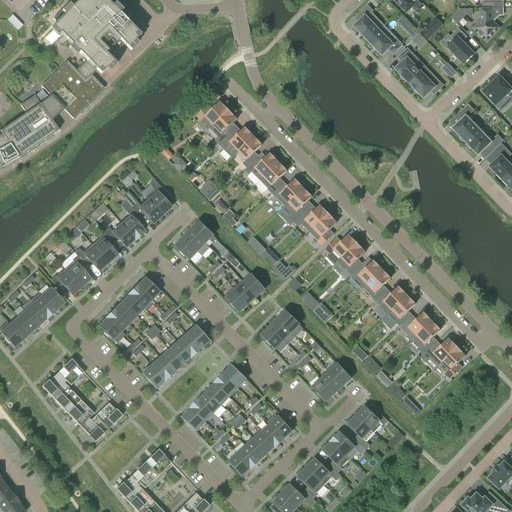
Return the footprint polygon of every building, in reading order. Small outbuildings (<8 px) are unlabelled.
[(87,61),(97,71),(136,32),(120,16),(104,0),(72,0),(53,20),(82,49),(78,53),(87,61)] [(418,0),(412,0),(411,1),(409,0),(393,0),(407,14),(412,9),(417,14),(425,7),(418,0)] [(482,0),(483,9),(495,9),(495,2),(504,2),(504,0),(482,0)] [(364,37),(369,42),(380,32),(367,19),(373,13),(369,7),(356,20),(359,24),(355,28),(360,33),(364,37)] [(495,9),(483,9),(483,10),(481,10),(481,20),(483,21),(475,30),(487,42),(499,29),(493,24),(493,9),(495,9)] [(7,20),(17,31),(22,26),(12,15),(7,20)] [(428,25),(421,32),(429,39),(436,33),(428,25)] [(474,55),(462,43),(467,38),(459,29),(450,37),(454,42),(447,48),(464,65),(474,55)] [(392,45),(380,32),(369,42),(374,47),(373,48),(378,52),(383,57),(390,50),(395,55),(403,46),(397,40),(392,45)] [(419,34),(412,41),(420,49),(427,42),(419,34)] [(396,70),(409,85),(420,73),(407,59),(412,54),(407,49),(398,58),(403,63),(396,70)] [(66,62),(58,70),(41,87),(50,97),(40,105),(34,97),(21,106),(20,106),(26,115),(0,132),(2,135),(0,136),(0,168),(4,167),(4,165),(17,157),(18,159),(58,132),(51,121),(63,110),(73,120),(104,89),(91,76),(97,71),(87,61),(76,72),(66,62)] [(451,79),(456,74),(447,64),(442,70),(451,79)] [(420,73),(409,85),(423,99),(431,92),(434,95),(443,86),(439,82),(434,87),(420,73)] [(511,86),(510,89),(499,77),(492,84),(490,86),(482,93),(496,107),(507,95),(511,100),(511,99),(511,86)] [(210,129),(229,111),(224,106),(223,107),(220,103),(210,112),(206,108),(197,116),(201,121),(202,120),(210,129)] [(456,117),(461,123),(453,130),(460,137),(459,139),(463,143),(465,142),(466,143),(478,131),(482,128),(470,115),(473,111),(468,106),(456,117)] [(222,143),(231,134),(227,130),(237,121),(233,117),(234,116),(229,111),(210,129),(218,138),(215,141),(219,145),(222,143)] [(239,152),(253,138),(250,135),(251,134),(246,129),(245,130),(245,129),(235,138),(231,134),(222,143),(226,147),(230,143),(239,152)] [(503,142),(497,136),(490,143),(478,131),(466,143),(466,144),(465,145),(469,150),(471,148),(478,156),(484,150),(488,155),(503,142)] [(244,171),(256,160),(252,156),(261,147),(261,146),(262,145),(257,140),(256,141),(253,138),(239,152),(247,160),(243,164),(247,168),(244,171)] [(491,169),(503,182),(511,172),(511,167),(506,162),(511,156),(503,147),(492,157),(497,162),(491,169)] [(260,181),(278,164),(275,161),(276,160),(271,155),(270,156),(269,155),(260,164),(256,160),(244,171),(248,176),(252,172),(260,181)] [(172,165),(179,172),(187,165),(180,157),(172,165)] [(272,194),(281,186),(277,182),(286,173),(286,172),(287,171),(282,166),(281,167),(278,164),(260,181),(268,190),(272,194)] [(194,172),(188,180),(197,188),(203,180),(194,172)] [(511,172),(503,182),(511,190),(511,172)] [(259,181),(255,185),(262,191),(265,187),(259,181)] [(285,207),(303,190),(300,187),(301,186),(296,181),(295,182),(294,181),(285,190),(281,186),(272,194),(276,199),(277,198),(285,207)] [(148,202),(162,217),(162,216),(170,209),(161,198),(166,194),(158,185),(153,189),(154,190),(145,198),(148,202)] [(205,187),(200,192),(210,202),(219,194),(214,189),(211,193),(205,187)] [(294,223),(306,212),(302,208),(311,199),(311,198),(312,197),(307,192),(306,193),(303,190),(285,207),(293,216),(290,219),(294,223)] [(141,208),(128,193),(121,199),(130,209),(139,218),(144,214),(153,224),(161,217),(162,217),(148,202),(141,208)] [(222,215),(228,210),(221,200),(214,205),(222,215)] [(98,208),(103,214),(107,210),(102,204),(98,208)] [(310,233),(329,215),(324,210),(323,211),(320,207),(310,216),(306,212),(294,223),(298,228),(302,224),(310,233)] [(134,222),(139,218),(130,209),(126,213),(130,218),(121,226),(135,241),(143,234),(142,233),(143,232),(134,222)] [(238,223),(231,211),(224,214),(231,227),(238,223)] [(329,215),(310,233),(318,242),(322,246),(331,238),(327,234),(337,224),(333,221),(334,220),(329,215)] [(82,220),(68,238),(73,242),(87,224),(82,220)] [(191,231),(190,231),(191,232),(205,245),(209,240),(213,243),(216,240),(213,236),(199,223),(191,231)] [(135,241),(121,226),(113,233),(108,229),(104,233),(112,242),(117,238),(126,248),(134,240),(135,241)] [(183,238),(183,239),(183,240),(197,253),(201,257),(209,249),(205,245),(191,232),(184,239),(183,238)] [(107,246),(112,242),(104,233),(99,237),(103,242),(95,249),(91,246),(108,265),(108,264),(116,256),(107,246)] [(334,241),(325,250),(330,254),(329,255),(326,258),(334,266),(338,262),(339,262),(357,244),(352,239),(351,240),(350,239),(348,236),(341,242),(338,246),(334,241)] [(190,260),(197,253),(183,240),(176,247),(180,252),(179,253),(184,257),(185,256),(190,260)] [(357,244),(339,262),(347,271),(346,271),(351,276),(359,267),(355,263),(365,254),(361,250),(362,249),(357,244)] [(108,265),(91,246),(82,254),(79,250),(74,254),(85,266),(90,262),(99,272),(107,264),(108,265)] [(80,270),(85,266),(74,254),(77,257),(72,261),(73,262),(64,270),(81,289),(81,288),(90,280),(80,270)] [(283,266),(279,262),(272,269),(276,273),(283,266)] [(359,267),(351,276),(355,280),(364,288),(381,271),(378,268),(379,267),(374,262),(373,263),(373,262),(363,271),(359,267)] [(81,289),(64,270),(56,278),(55,276),(50,281),(58,290),(63,286),(72,296),(80,288),(81,289)] [(381,271),(364,288),(372,297),(371,297),(375,302),(384,293),(380,289),(390,280),(389,279),(390,278),(385,273),(384,274),(381,271)] [(251,277),(243,284),(255,299),(256,298),(256,299),(256,298),(264,291),(251,277)] [(290,284),(294,291),(302,287),(297,279),(290,284)] [(137,288),(151,301),(158,293),(154,289),(155,288),(150,283),(149,284),(144,280),(137,288)] [(232,287),(231,288),(247,306),(248,306),(248,305),(255,299),(243,284),(235,291),(232,287)] [(151,301),(137,288),(136,288),(129,295),(143,309),(143,310),(146,313),(154,304),(151,301)] [(239,313),(247,306),(231,288),(223,295),(231,303),(230,304),(234,309),(235,308),(239,313)] [(384,293),(375,302),(380,306),(388,314),(406,297),(403,294),(404,293),(399,288),(398,289),(398,288),(388,298),(384,293)] [(41,298),(55,312),(63,304),(50,290),(42,297),(41,298)] [(41,298),(42,297),(39,294),(37,295),(30,301),(33,305),(46,319),(46,320),(55,312),(41,298)] [(135,317),(143,310),(143,309),(129,295),(128,296),(129,296),(122,304),(121,303),(135,317)] [(382,320),(381,321),(391,331),(397,324),(400,328),(409,319),(405,315),(408,312),(415,306),(414,305),(415,304),(410,299),(409,300),(406,297),(388,314),(382,320)] [(128,325),(135,317),(121,303),(121,304),(114,311),(113,312),(128,325)] [(38,326),(46,319),(33,305),(32,306),(25,312),(38,327),(38,326),(38,327),(39,326),(38,326)] [(325,324),(333,317),(327,310),(319,318),(325,324)] [(30,333),(38,327),(25,312),(17,320),(29,334),(30,334),(31,334),(30,333)] [(120,333),(121,332),(128,325),(113,312),(106,319),(106,320),(120,333)] [(277,320),(295,338),(303,330),(299,326),(285,312),(277,320)] [(400,328),(412,341),(413,340),(431,323),(428,320),(429,319),(424,314),(423,315),(423,314),(416,320),(413,324),(409,319),(400,328)] [(22,340),(29,334),(17,320),(9,326),(8,327),(21,341),(22,341),(23,341),(22,340)] [(124,335),(121,332),(120,333),(106,320),(99,328),(103,332),(102,333),(107,337),(108,336),(113,341),(113,340),(116,344),(124,335)] [(270,328),(269,328),(288,346),(295,338),(277,320),(277,321),(270,328)] [(8,327),(9,326),(7,323),(0,328),(0,332),(1,334),(5,338),(4,339),(8,344),(10,343),(14,348),(21,341),(8,327)] [(431,323),(413,340),(422,349),(421,349),(425,353),(434,345),(430,341),(440,332),(439,331),(440,330),(435,325),(434,326),(431,323)] [(186,336),(199,351),(199,350),(207,342),(195,328),(186,336)] [(270,329),(262,336),(266,341),(266,342),(270,346),(271,345),(276,350),(280,354),(288,346),(269,328),(270,329)] [(186,336),(177,344),(190,359),(199,351),(186,336)] [(423,356),(420,358),(425,363),(426,363),(431,358),(438,366),(450,355),(457,348),(452,343),(451,344),(449,341),(448,340),(441,346),(438,349),(434,345),(425,353),(423,356)] [(177,344),(168,352),(181,366),(182,366),(181,365),(189,358),(190,359),(177,344)] [(357,346),(352,352),(356,356),(362,351),(357,346)] [(450,355),(438,366),(439,366),(446,373),(445,374),(451,380),(459,371),(455,367),(458,364),(465,358),(461,354),(462,353),(457,348),(450,355)] [(168,352),(160,359),(173,374),(173,373),(181,366),(168,352)] [(376,375),(382,369),(370,357),(365,363),(376,375)] [(160,359),(151,367),(164,382),(173,374),(160,359)] [(71,360),(57,373),(66,382),(70,387),(84,374),(71,360)] [(326,370),(342,388),(343,388),(342,387),(350,380),(334,362),(326,370)] [(151,367),(142,375),(155,389),(163,381),(164,382),(151,367)] [(223,376),(237,389),(245,380),(232,367),(224,376),(223,375),(223,376)] [(329,374),(321,381),(334,395),(334,394),(342,388),(326,370),(329,374)] [(382,371),(377,375),(387,388),(392,384),(382,371)] [(57,373),(42,388),(55,402),(68,388),(64,384),(66,382),(57,373)] [(229,398),(237,389),(223,376),(215,384),(229,398)] [(334,395),(321,381),(313,388),(317,393),(316,394),(320,398),(321,398),(325,402),(334,395)] [(221,406),(229,398),(215,384),(215,385),(208,392),(207,392),(221,406)] [(389,390),(401,401),(407,396),(395,384),(389,390)] [(68,388),(55,402),(67,414),(81,401),(68,388)] [(213,414),(221,406),(207,392),(207,393),(200,401),(199,400),(199,401),(213,414)] [(67,414),(80,427),(89,419),(93,414),(81,401),(67,414)] [(205,423),(213,414),(199,401),(191,409),(205,423)] [(108,404),(95,416),(108,430),(121,417),(108,404)] [(415,416),(420,411),(413,404),(408,409),(415,416)] [(356,417),(374,434),(382,426),(383,427),(388,422),(379,413),(374,418),(365,408),(357,417),(356,416),(356,417)] [(197,431),(205,423),(191,409),(190,409),(191,410),(183,418),(197,431)] [(268,422),(284,439),(291,432),(287,428),(288,427),(284,422),(283,423),(275,415),(268,422)] [(91,421),(89,419),(80,427),(95,443),(108,430),(95,416),(91,421)] [(366,443),(374,434),(356,417),(348,426),(358,435),(354,440),(363,448),(366,451),(370,446),(366,443)] [(283,440),(284,439),(268,422),(267,422),(270,426),(263,433),(276,447),(284,440),(283,440)] [(263,433),(254,440),(267,455),(267,454),(275,447),(275,448),(276,447),(263,433)] [(395,436),(400,441),(404,438),(399,433),(395,436)] [(332,442),(331,443),(332,443),(331,443),(349,460),(350,460),(346,457),(354,448),(358,453),(363,448),(354,440),(350,444),(340,434),(332,442)] [(254,440),(246,448),(259,462),(259,461),(267,455),(254,440)] [(228,443),(220,451),(228,459),(236,452),(228,443)] [(325,450),(324,451),(334,461),(329,466),(338,474),(342,470),(341,469),(349,460),(331,443),(325,450)] [(251,469),(259,462),(246,448),(237,455),(250,469),(251,469)] [(158,450),(145,463),(158,477),(171,464),(158,450)] [(242,476),(250,469),(237,455),(230,462),(234,467),(233,468),(237,472),(238,472),(242,476)] [(505,464),(504,463),(499,468),(500,469),(495,474),(501,480),(495,485),(505,495),(511,487),(511,486),(507,482),(511,476),(511,460),(510,459),(505,464)] [(306,468),(306,469),(325,486),(332,478),(336,482),(341,477),(338,474),(329,466),(325,470),(315,461),(307,469),(306,468)] [(145,463),(131,476),(140,485),(144,489),(158,477),(145,463)] [(306,469),(298,478),(308,487),(304,492),(313,500),(317,496),(313,491),(321,483),(324,487),(325,486),(306,469)] [(131,476),(116,491),(129,504),(143,491),(138,486),(140,485),(131,476)] [(11,495),(5,487),(0,490),(0,504),(12,495),(11,495)] [(290,487),(282,495),(296,509),(304,501),(312,508),(316,503),(313,500),(304,492),(300,496),(290,487)] [(129,504),(136,511),(146,511),(155,504),(143,491),(129,504)] [(195,494),(182,507),(187,511),(203,511),(208,508),(199,498),(195,494)] [(0,511),(6,511),(19,504),(12,495),(0,504),(0,511)] [(282,495),(274,504),(282,511),(299,511),(296,509),(282,495),(281,495),(282,495)] [(468,499),(461,506),(467,511),(509,511),(499,502),(494,507),(485,498),(483,501),(476,495),(470,501),(468,499)] [(328,511),(330,511),(340,503),(337,498),(325,509),(328,511)]
